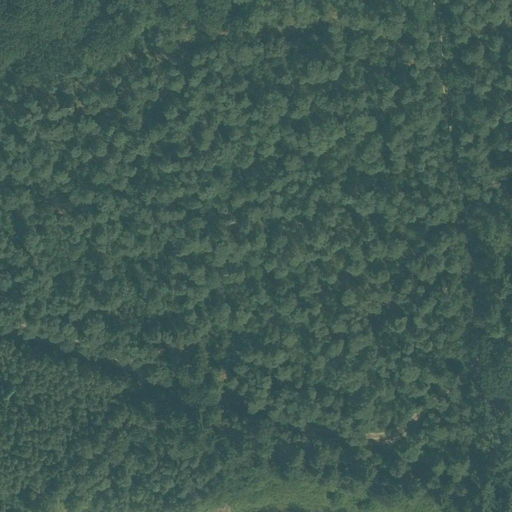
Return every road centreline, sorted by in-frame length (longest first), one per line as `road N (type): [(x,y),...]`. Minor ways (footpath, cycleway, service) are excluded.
road 1 (track): [(0,319),(374,438),(412,420),(511,332)]
road 2 (track): [(185,0),(186,53),(199,59),(303,45),(385,62),(511,58)]
road 3 (track): [(478,372),(434,0)]
road 4 (track): [(46,511),(146,367)]
road 5 (track): [(511,491),(397,446)]
